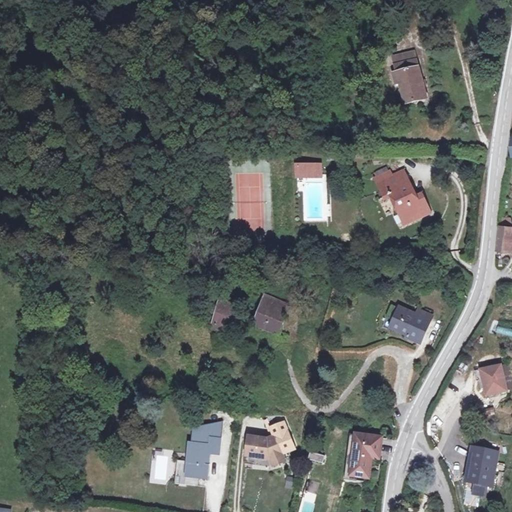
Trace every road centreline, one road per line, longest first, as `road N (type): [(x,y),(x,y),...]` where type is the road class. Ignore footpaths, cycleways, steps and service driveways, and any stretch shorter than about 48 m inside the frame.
road 1 (residential): [(410,419),(401,402),(414,360),(400,350),(377,354),(323,414),(301,398),(290,354)]
road 2 (tertiary): [(489,263),(496,141),(511,72)]
road 3 (tertiary): [(410,419),(471,320),(489,263)]
